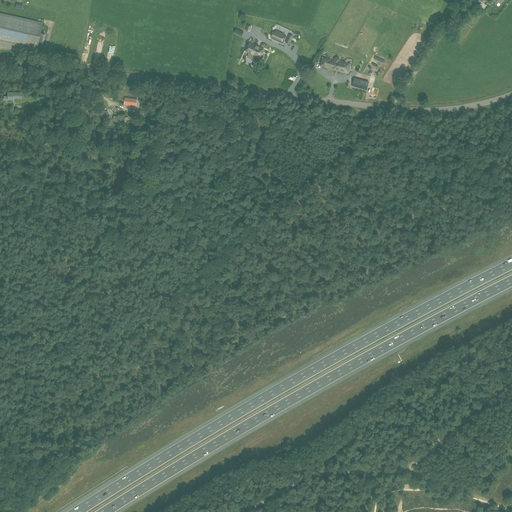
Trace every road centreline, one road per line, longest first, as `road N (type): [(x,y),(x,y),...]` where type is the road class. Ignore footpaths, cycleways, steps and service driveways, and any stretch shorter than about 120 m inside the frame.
road 1 (motorway): [(511,263),(235,414),(76,511)]
road 2 (track): [(0,410),(56,348),(183,287),(388,109)]
road 3 (motorway): [(105,511),(511,280)]
road 4 (unclassified): [(511,94),(417,111),(84,71)]
road 5 (track): [(241,511),(322,470),(410,471)]
road 6 (track): [(511,379),(410,471)]
